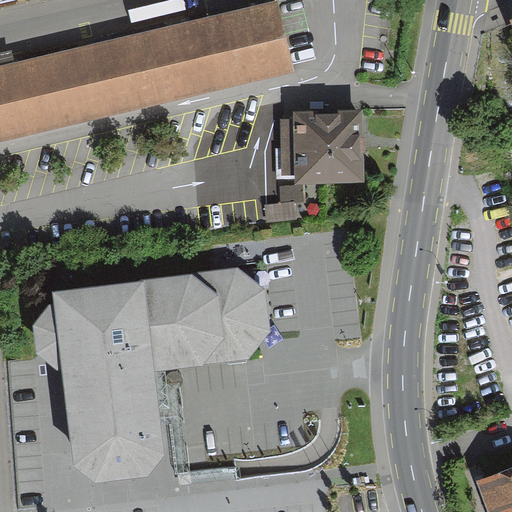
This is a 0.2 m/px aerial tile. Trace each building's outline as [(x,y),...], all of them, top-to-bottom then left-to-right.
[(0,135),(295,66),(279,0),(249,0),(0,58),(0,135)] [(365,181),(363,108),(292,110),(292,121),(280,121),(281,155),(276,155),(276,175),(293,174),(294,183),(365,181)] [(200,170),(240,169),(238,126),(212,127),(213,144),(199,144),(200,170)] [(264,203),(266,222),(297,220),(296,203),(305,202),(304,184),(281,186),(282,202),(264,203)] [(145,266),(53,277),(55,293),(50,293),(34,313),(37,342),(59,359),(63,359),(75,451),(96,468),(149,462),(166,439),(156,362),(249,351),(271,323),(266,281),(238,260),(196,265),(192,263),(146,269),(145,266)] [(511,511),(511,458),(478,472),(493,511),(511,511)]
